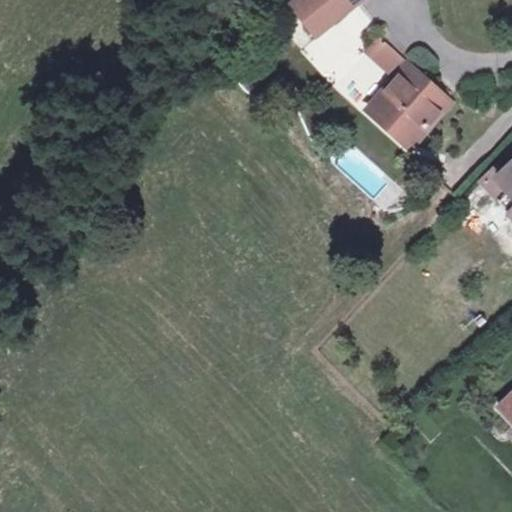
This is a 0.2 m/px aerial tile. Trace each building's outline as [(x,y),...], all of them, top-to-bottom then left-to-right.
[(346,0),(323,0),(316,7),(298,25),(322,49),(327,54),(364,17),(356,9),(351,4),(346,0)] [(356,56),(389,86),(407,65),(375,35),(356,56)] [(449,102),(407,65),(389,86),(366,111),(408,150),(449,102)] [(511,167),(498,179),(509,192),(511,195),(511,167)] [(511,195),(509,192),(500,201),(511,215),(511,195)]
